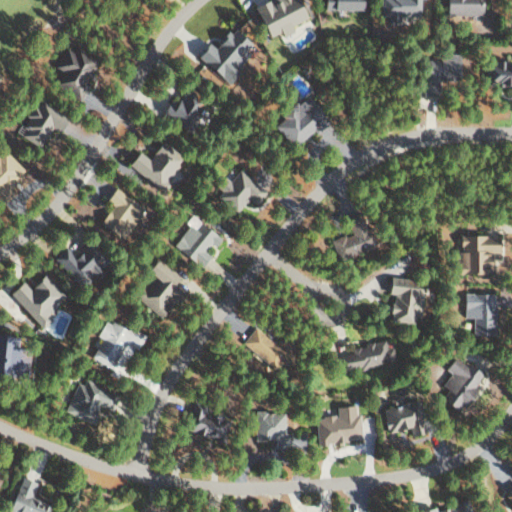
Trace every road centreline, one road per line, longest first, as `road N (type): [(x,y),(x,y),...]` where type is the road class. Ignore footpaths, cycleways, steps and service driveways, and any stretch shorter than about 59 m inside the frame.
road 1 (residential): [(193,0),(63,199),(0,254),(55,451),(138,480),(204,491),(404,479),(465,457),(511,411)]
road 2 (residential): [(138,480),(162,390),(329,181),(365,154),(405,139),(511,136)]
